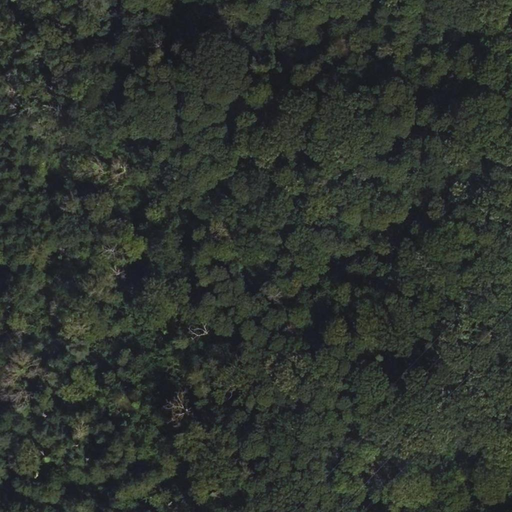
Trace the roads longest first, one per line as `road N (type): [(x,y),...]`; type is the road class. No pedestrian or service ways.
road 1 (track): [(246,252),(196,206),(114,87),(86,0)]
road 2 (track): [(511,313),(492,321),(325,267),(246,252)]
